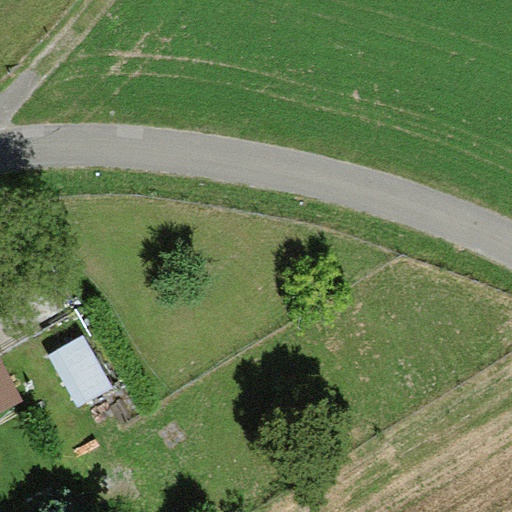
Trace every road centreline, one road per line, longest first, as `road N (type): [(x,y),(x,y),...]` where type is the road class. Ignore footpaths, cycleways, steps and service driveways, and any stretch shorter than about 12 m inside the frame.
road 1 (residential): [(0,156),(116,146),(279,166),(438,212),(511,243)]
road 2 (track): [(87,0),(0,109)]
